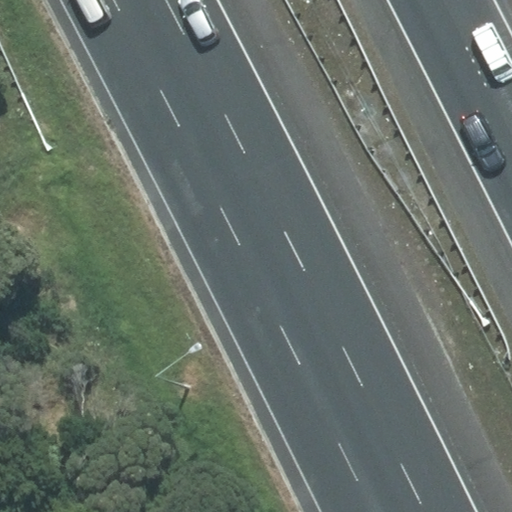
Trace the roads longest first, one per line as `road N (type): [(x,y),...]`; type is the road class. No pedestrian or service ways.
road 1 (motorway): [(425,511),(163,0)]
road 2 (motorway): [(449,0),(511,131)]
